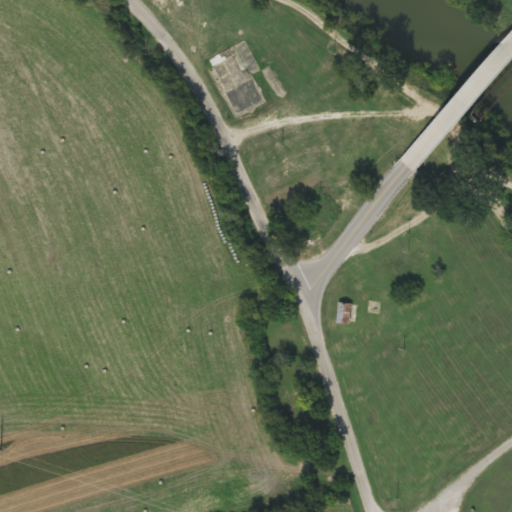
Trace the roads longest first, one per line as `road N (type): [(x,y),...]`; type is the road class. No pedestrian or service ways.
road 1 (residential): [(370,511),(194,67),(171,29),(139,0)]
road 2 (residential): [(289,301),(434,172)]
road 3 (residential): [(434,172),(511,80)]
